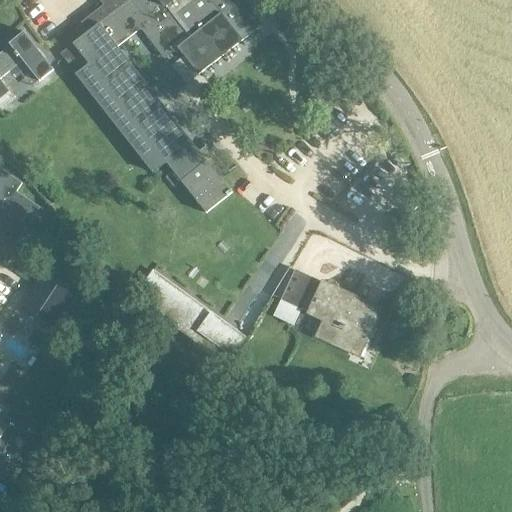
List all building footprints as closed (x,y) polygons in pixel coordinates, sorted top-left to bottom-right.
[(240,0),(107,0),(102,4),(104,6),(81,24),(89,33),(61,55),(154,174),(167,164),(206,215),(233,194),(119,49),(142,31),(165,61),(179,50),(199,76),(262,28),(240,0)] [(0,101),(10,94),(0,80),(23,62),(39,83),(54,71),(24,34),(10,45),(11,47),(0,54),(0,101)] [(0,169),(0,264),(2,266),(39,209),(17,194),(23,185),(0,169)] [(78,289),(44,268),(16,309),(50,334),(78,289)] [(154,271),(139,291),(133,299),(230,369),(250,341),(214,315),(154,271)] [(304,312),(310,315),(325,322),(318,338),(359,357),(380,311),(296,272),(281,302),(282,302),(274,319),(296,329),(304,312)] [(0,422),(0,455),(11,462),(25,439),(32,443),(39,432),(17,418),(10,429),(0,422)] [(0,479),(11,462),(0,455),(0,499),(6,491),(0,487),(0,479)]
